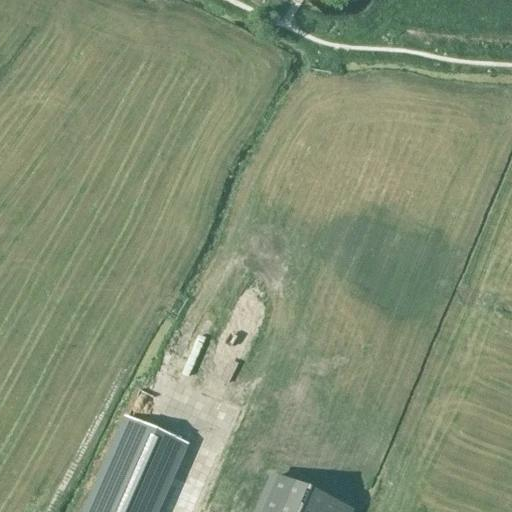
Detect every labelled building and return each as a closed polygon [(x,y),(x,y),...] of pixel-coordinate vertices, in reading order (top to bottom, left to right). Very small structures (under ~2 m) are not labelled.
[(234,314),(201,393),(227,403),(260,325),(234,314)] [(183,365),(177,385),(192,390),(198,370),(183,365)] [(235,486),(261,418),(234,408),(220,446),(225,448),(214,478),(235,486)] [(158,511),(188,446),(128,421),(87,511),(158,511)] [(274,478),(259,511),(346,511),(347,510),(274,478)]
